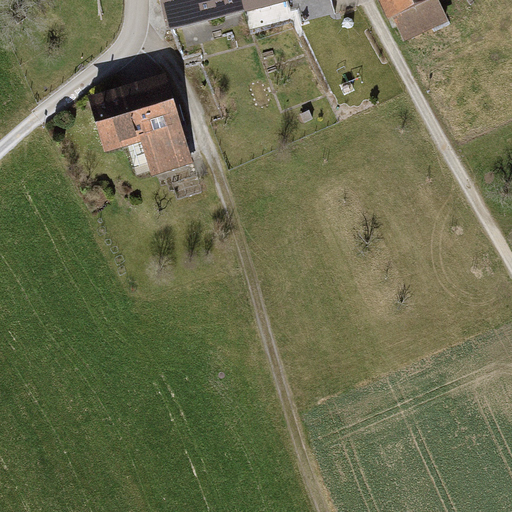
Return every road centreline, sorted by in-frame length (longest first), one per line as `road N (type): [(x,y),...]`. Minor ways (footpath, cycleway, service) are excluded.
road 1 (track): [(138,33),(180,74),(329,511)]
road 2 (track): [(361,0),(511,265)]
road 3 (residential): [(36,122),(125,57),(138,33),(140,0)]
